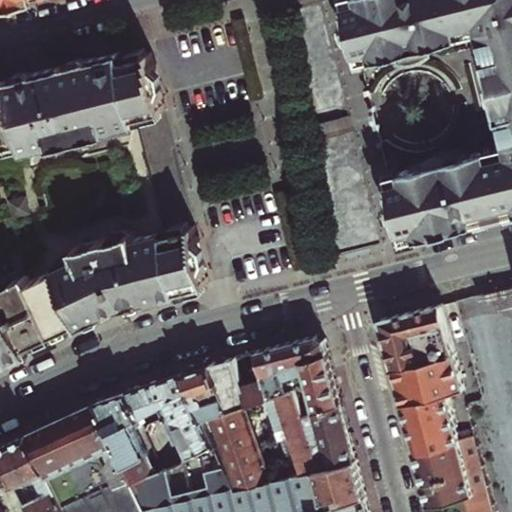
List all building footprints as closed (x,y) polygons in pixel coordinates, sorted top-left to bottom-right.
[(404,240),(511,212),(511,0),(344,0),(358,53),(424,37),(478,24),(482,39),(486,52),(484,53),(485,59),(488,58),(501,103),(496,104),(498,110),(500,109),(503,120),(506,131),(503,132),(504,136),(446,151),(386,168),(404,240)] [(123,56),(121,49),(109,52),(38,69),(0,78),(0,359),(1,359),(3,363),(16,357),(14,353),(30,346),(29,342),(34,339),(84,319),(84,321),(112,310),(111,307),(118,304),(125,301),(126,304),(160,295),(186,288),(185,285),(210,279),(196,223),(169,231),(168,227),(140,235),(138,228),(78,244),(81,255),(31,278),(27,271),(0,283),(0,143),(25,138),(27,149),(141,120),(140,113),(166,107),(160,82),(159,77),(151,49),(123,56)] [(398,367),(455,353),(443,304),(432,306),(386,318),(391,342),(398,367)] [(261,349),(268,377),(272,394),(289,386),(290,385),(284,363),(333,350),(330,338),(322,333),(261,349)] [(248,382),(249,383),(268,377),(261,349),(241,354),(248,382)] [(343,390),(333,350),(284,363),(290,385),(300,382),(307,409),(345,399),(343,390)] [(460,351),(455,353),(398,367),(407,407),(418,449),(463,438),(451,390),(468,387),(460,351)] [(229,357),(217,360),(227,389),(248,382),(241,354),(229,357)] [(208,417),(234,409),(227,389),(217,360),(215,361),(204,364),(187,370),(208,417)] [(141,386),(154,413),(145,416),(147,421),(143,423),(164,469),(220,445),(208,417),(187,370),(165,378),(141,386)] [(249,383),(254,401),(272,394),(268,377),(249,383)] [(208,417),(220,445),(239,485),(319,466),(360,456),(359,451),(358,449),(324,457),(323,451),(318,452),(307,409),(300,382),(290,385),(289,386),(272,394),(254,401),(234,409),(208,417)] [(227,389),(234,409),(254,401),(249,383),(248,382),(227,389)] [(101,400),(137,480),(164,469),(143,423),(147,421),(145,416),(154,413),(141,386),(125,392),(101,400)] [(351,423),(345,399),(307,409),(318,452),(323,451),(324,457),(358,449),(355,439),(351,423)] [(151,511),(137,480),(101,400),(96,402),(65,416),(32,431),(69,505),(73,511),(151,511)] [(54,511),(69,505),(32,431),(18,438),(0,445),(0,450),(13,474),(32,511),(54,511)] [(496,511),(478,434),(463,438),(418,449),(420,457),(428,489),(432,504),(468,495),(472,511),(496,511)] [(137,480),(151,511),(374,511),(372,503),(369,490),(327,500),(319,466),(239,485),(220,445),(164,469),(137,480)] [(0,480),(13,474),(0,450),(0,480)] [(360,456),(319,466),(327,500),(369,490),(364,474),(360,456)] [(0,511),(8,511),(0,496),(0,511)]
